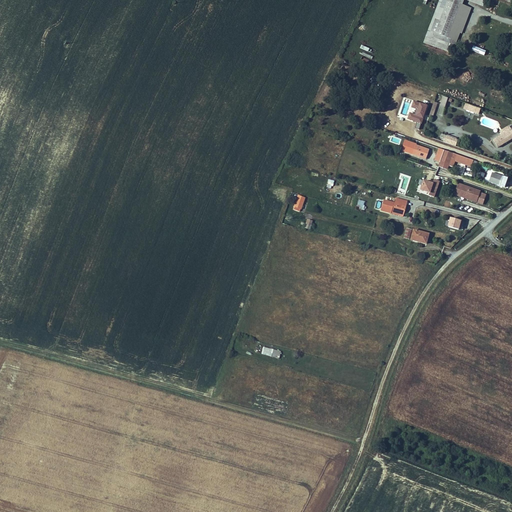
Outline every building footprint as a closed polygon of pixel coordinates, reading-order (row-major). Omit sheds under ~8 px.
[(433,0),(424,0),(414,28),(422,31),(433,0)] [(433,0),(422,31),(449,40),(462,4),(454,1),(454,0),(433,0)] [(484,56),(486,52),(473,46),(471,50),(484,56)] [(370,69),(384,74),(386,67),(373,62),(370,69)] [(463,109),(465,104),(443,96),(439,108),(444,110),(446,104),(463,109)] [(419,130),(427,107),(414,102),(408,120),(417,123),(415,128),(419,130)] [(465,103),(463,110),(479,115),(481,109),(465,103)] [(510,131),(505,126),(490,139),(496,147),(511,134),(510,131)] [(445,135),(444,143),(456,146),(458,138),(445,135)] [(410,141),(407,149),(420,153),(422,144),(410,141)] [(438,154),(436,163),(443,165),(446,157),(438,154)] [(488,167),(485,176),(495,180),(498,170),(488,167)] [(405,189),(409,178),(404,176),(400,187),(405,189)] [(416,191),(434,198),(440,181),(434,179),(433,184),(420,179),(416,191)] [(451,190),(458,193),(459,190),(463,191),(462,194),(474,198),(477,189),(466,186),(467,183),(455,179),(451,190)] [(292,194),(289,205),(296,207),(299,196),(292,194)] [(388,199),(383,198),(377,196),(374,206),(383,209),(384,206),(393,209),(394,205),(395,201),(398,202),(400,197),(390,194),(388,199)] [(358,200),(356,207),(362,209),(364,201),(358,200)] [(304,215),(301,226),(306,227),(309,216),(304,215)] [(459,231),(462,221),(450,218),(448,228),(459,231)] [(407,226),(405,236),(420,240),(422,230),(407,226)] [(269,345),(267,352),(275,354),(276,347),(269,345)]
